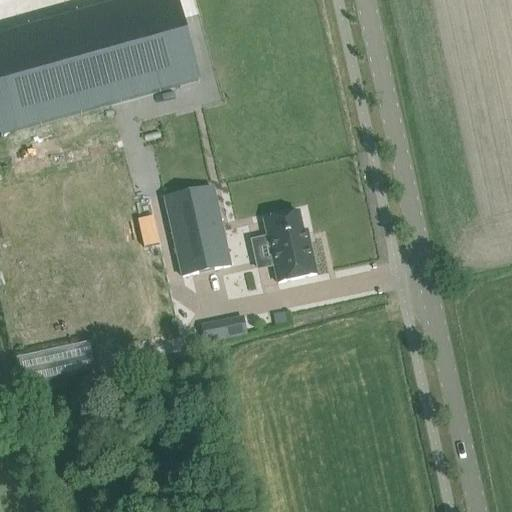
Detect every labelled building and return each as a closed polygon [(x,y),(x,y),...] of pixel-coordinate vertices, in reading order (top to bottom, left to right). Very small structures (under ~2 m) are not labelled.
[(134,0),(0,37),(0,132),(1,137),(199,82),(176,0),(134,0)] [(52,127),(55,151),(73,149),(70,125),(52,127)] [(13,176),(0,179),(0,294),(18,384),(180,352),(139,149),(54,166),(48,137),(7,146),(13,176)] [(183,278),(231,268),(213,189),(165,200),(183,278)] [(305,244),(299,214),(264,221),(278,285),(317,276),(310,243),(305,244)]
